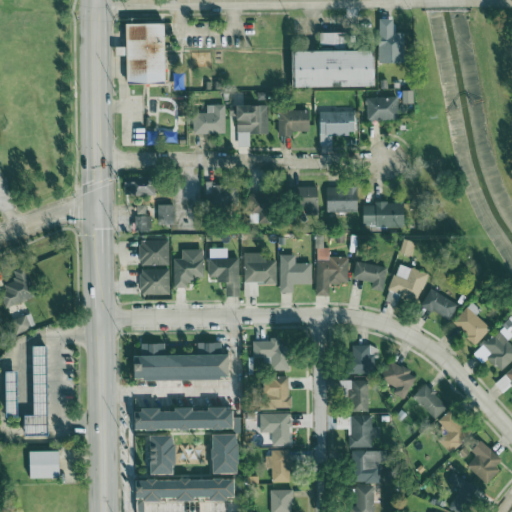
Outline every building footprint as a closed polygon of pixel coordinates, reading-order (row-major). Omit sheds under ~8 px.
[(378,63),(405,64),(406,33),(394,33),(394,20),(379,20),(378,63)] [(129,85),(167,84),(165,24),(127,25),(129,85)] [(297,88),(335,88),(335,81),(343,81),(343,87),(376,87),(376,51),(346,51),(346,33),(321,33),(321,52),(297,52),(297,88)] [(366,98),(367,121),(398,120),(398,97),(366,98)] [(193,135),(225,134),(224,104),(206,105),(206,113),(193,113),(193,135)] [(237,106),(238,147),(250,147),(250,135),(268,135),(267,106),(237,106)] [(310,110),(277,111),(278,134),(310,134),(310,110)] [(354,112),(319,112),(320,146),(332,146),(332,136),(355,135),(354,112)] [(126,176),(126,196),(155,195),(155,175),(126,176)] [(225,184),(206,184),(206,200),(226,199),(225,184)] [(318,187),(298,188),(299,210),(319,209),(318,187)] [(327,211),(358,211),(358,188),(327,188),(327,211)] [(250,213),(259,212),(259,222),(273,221),(273,193),(249,194),(250,213)] [(363,204),(363,227),(404,227),(404,203),(363,204)] [(156,223),(173,224),(174,205),(157,204),(156,223)] [(151,214),(146,214),(146,206),(135,206),(135,231),(151,231),(151,214)] [(169,264),(168,239),(139,240),(140,265),(169,264)] [(413,255),(415,241),(402,239),(400,253),(413,255)] [(190,287),(190,277),(204,277),(203,249),(182,249),(182,258),(173,258),(173,288),(190,287)] [(277,260),(266,260),(266,253),(245,253),(244,282),(276,283),(277,260)] [(312,263),(296,263),(296,254),(280,254),(279,292),(294,292),(294,284),(312,284),(312,263)] [(330,295),(330,283),(347,284),(348,257),(328,256),(328,259),(317,259),(316,295),(330,295)] [(239,257),(208,258),(208,277),(218,277),(218,282),(226,281),(226,296),(240,296),(239,257)] [(371,289),(382,291),(387,267),(356,260),(352,278),(372,282),(371,289)] [(428,274),(399,263),(389,289),(419,300),(428,274)] [(0,295),(5,308),(37,295),(25,266),(13,271),(16,279),(3,285),(6,292),(0,295)] [(169,268),(140,269),(140,294),(170,294),(169,268)] [(450,319),(459,303),(431,288),(421,305),(433,312),(434,310),(450,319)] [(386,300),(396,304),(400,295),(390,290),(386,300)] [(477,344),(491,327),(475,314),(480,309),(471,301),(452,324),(477,344)] [(20,332),(32,327),(26,314),(14,320),(20,332)] [(501,371),(511,360),(511,345),(497,330),(473,354),(482,363),(488,357),(501,371)] [(253,357),(271,356),(271,370),(289,369),(288,339),(253,341),(253,357)] [(198,354),(166,355),(166,343),(142,343),(142,355),(133,355),(134,380),(231,378),(231,354),(221,354),(221,342),(198,343),(198,354)] [(375,354),(370,354),(370,345),(352,345),(353,374),(375,374),(375,354)] [(34,346),(36,415),(26,415),(27,435),(50,435),(48,346),(34,346)] [(404,398),(417,376),(393,361),(382,379),(396,388),(393,392),(404,398)] [(511,367),(495,384),(503,393),(511,384),(511,367)] [(18,371),(7,371),(7,401),(17,401),(18,371)] [(272,407),(290,407),(289,377),(271,377),(272,407)] [(368,380),(340,380),(340,392),(350,392),(350,411),(369,410),(368,380)] [(413,396),(435,419),(448,407),(426,384),(413,396)] [(135,430),(235,428),(235,408),(196,409),(196,408),(162,409),(134,409),(135,430)] [(449,452),(473,435),(453,408),(438,419),(448,433),(439,439),(449,452)] [(290,446),(290,413),(260,413),(260,433),(272,432),(272,446),(290,446)] [(350,429),(350,416),(337,415),(336,428),(350,429)] [(350,446),(379,447),(379,427),(371,427),(372,415),(351,415),(350,446)] [(240,472),(239,434),(214,434),(214,473),(240,472)] [(176,474),(177,435),(151,435),(150,474),(176,474)] [(467,467),(489,484),(500,470),(496,467),(503,459),(480,441),(471,452),(475,455),(467,467)] [(270,481),(291,482),(291,450),(270,449),(270,481)] [(353,450),(352,481),(381,482),(382,451),(353,450)] [(31,478),(61,478),(61,451),(31,451),(31,478)] [(447,509),(452,511),(473,511),(484,489),(451,474),(448,482),(457,486),(447,509)] [(136,480),(136,511),(145,511),(146,500),(236,498),(236,478),(136,480)] [(374,511),(374,485),(354,486),(354,511),(374,511)] [(291,511),(292,490),(270,489),(269,511),(291,511)]
